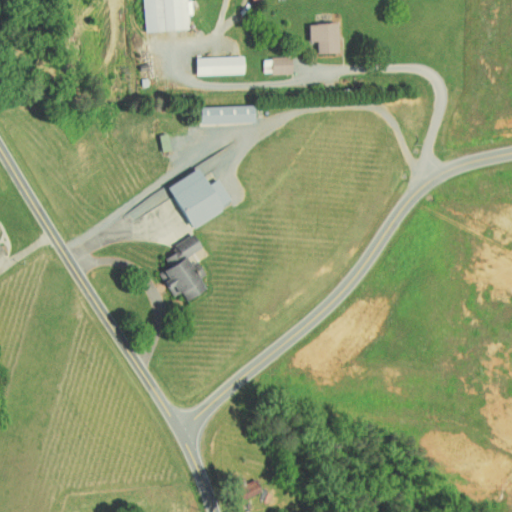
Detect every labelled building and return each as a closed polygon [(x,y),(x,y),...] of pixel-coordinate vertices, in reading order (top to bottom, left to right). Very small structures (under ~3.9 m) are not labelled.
[(129,0),(131,25),(176,23),(175,9),(180,8),(179,0),(129,0)] [(324,17),(295,17),(296,35),(304,35),(304,47),(325,46),(324,17)] [(231,68),(231,50),(182,51),(183,69),(231,68)] [(258,51),(259,69),(279,68),(278,50),(258,51)] [(186,118),(242,116),(241,99),(186,101),(186,118)] [(154,180),(179,223),(212,204),(208,198),(216,193),(204,173),(194,179),(185,163),(154,180)] [(174,294),(195,281),(182,258),(187,255),(182,246),(189,243),(180,228),(161,239),(165,245),(153,252),(157,260),(147,265),(161,290),(169,285),(174,294)] [(218,478),(225,496),(249,487),(243,473),(233,477),(231,472),(218,478)]
